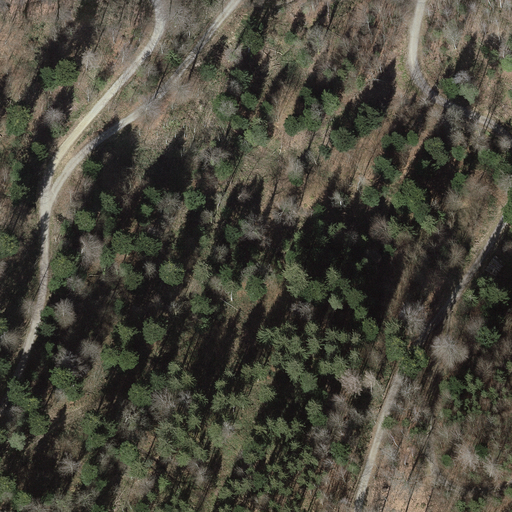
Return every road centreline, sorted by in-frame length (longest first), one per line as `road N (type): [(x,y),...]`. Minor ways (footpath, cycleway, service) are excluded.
road 1 (track): [(155,0),(162,11),(158,37),(52,161),(42,185),(45,247),(34,319),(0,406)]
road 2 (track): [(361,511),(398,371),(511,206)]
road 3 (track): [(43,217),(62,177),(92,144),(169,92),(240,0)]
road 4 (track): [(511,476),(481,493),(446,486),(431,467),(433,362),(444,310)]
road 5 (track): [(511,138),(426,93),(410,67),(416,0)]
